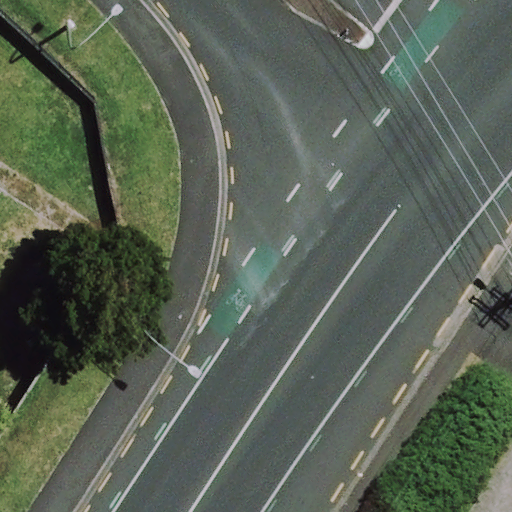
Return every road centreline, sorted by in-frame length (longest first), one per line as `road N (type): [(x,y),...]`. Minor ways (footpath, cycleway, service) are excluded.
road 1 (secondary): [(191,511),(356,261),(463,119)]
road 2 (residential): [(463,119),(305,0)]
